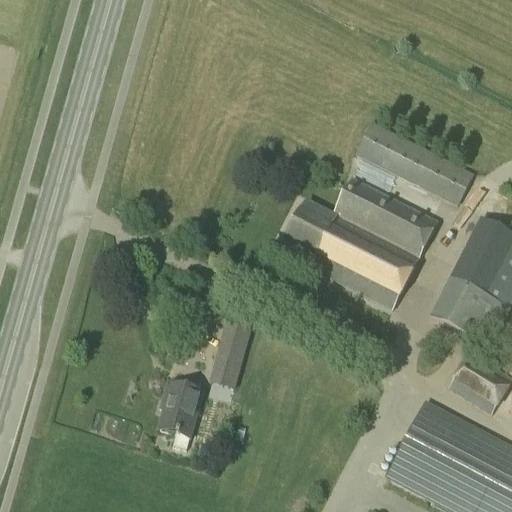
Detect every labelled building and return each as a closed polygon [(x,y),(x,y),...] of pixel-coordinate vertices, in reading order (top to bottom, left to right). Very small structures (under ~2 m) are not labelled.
[(467,199),(470,194),(466,192),(473,178),(371,126),(354,159),(457,211),(464,197),(467,199)] [(437,226),(351,182),(332,219),(305,205),(278,257),(391,315),(417,263),(437,226)] [(489,353),(511,308),(511,238),(479,222),(428,322),(489,353)] [(140,253),(122,259),(130,282),(148,276),(140,253)] [(249,339),(232,334),(224,363),(241,368),(249,339)] [(491,419),(511,383),(511,382),(469,357),(447,393),(491,419)] [(204,384),(233,392),(237,378),(208,370),(204,384)] [(188,442),(201,396),(166,386),(158,415),(163,416),(158,434),(188,442)] [(443,511),(511,511),(511,453),(424,407),(385,481),(443,511)]
